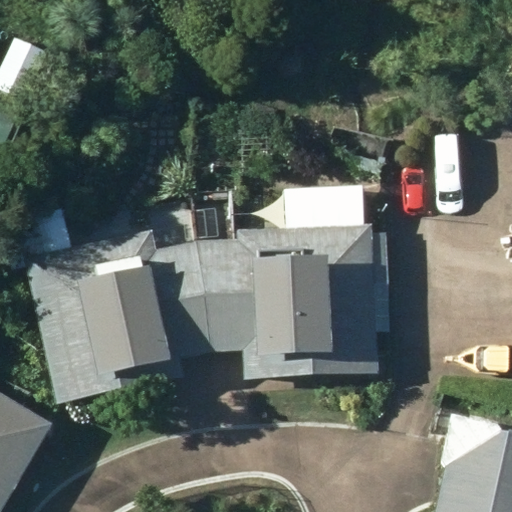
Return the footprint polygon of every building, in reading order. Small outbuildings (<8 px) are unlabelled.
[(52,59),(13,40),(0,66),(0,93),(28,107),(52,59)] [(194,191),(242,189),(241,164),(194,165),(194,191)] [(216,349),(192,240),(154,248),(149,227),(70,245),(63,212),(1,226),(10,266),(27,263),(56,400),(180,373),(176,358),(216,349)] [(192,240),(216,349),(243,348),(245,379),(378,370),(367,219),(236,228),(236,237),(192,240)] [(0,504),(50,424),(0,393),(0,504)] [(511,511),(511,432),(503,430),(505,424),(455,413),(433,511),(511,511)]
